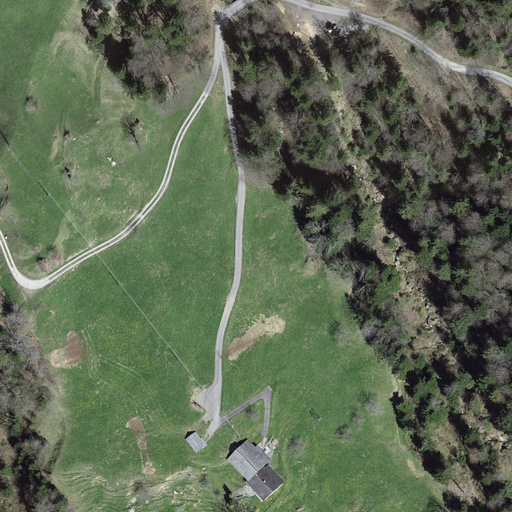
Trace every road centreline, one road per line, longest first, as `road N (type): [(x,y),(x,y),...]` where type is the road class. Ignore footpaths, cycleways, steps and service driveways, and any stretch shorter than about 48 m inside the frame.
road 1 (unclassified): [(221,48),(240,175),(216,424)]
road 2 (track): [(0,240),(27,283),(44,285),(129,227),(160,192),(221,48)]
road 3 (unclassified): [(296,0),(406,31),(443,59),(486,67),(511,83)]
